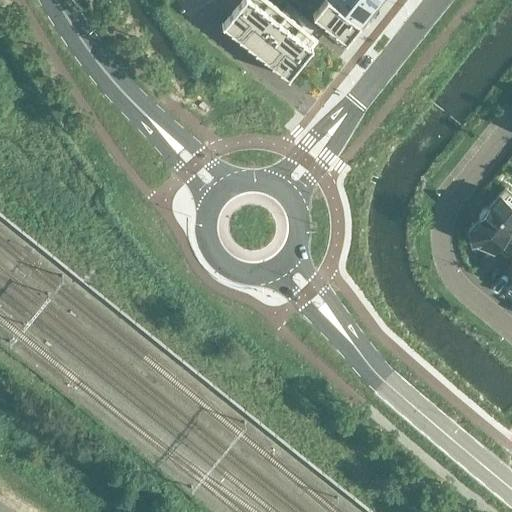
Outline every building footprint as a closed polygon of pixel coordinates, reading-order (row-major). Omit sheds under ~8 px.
[(241,0),(221,24),(255,51),(285,14),(281,11),(267,0),(241,0)] [(327,0),(323,0),(312,15),(346,41),(359,25),(327,0)] [(327,0),(359,25),(371,9),(360,0),(327,0)] [(360,0),(371,9),(378,0),(360,0)] [(288,4),(281,11),(285,14),(288,16),(294,9),(288,4)] [(285,14),(255,51),(288,77),(318,40),(288,16),(285,14)] [(471,227),(468,228),(472,242),(474,241),(493,249),(496,245),(506,253),(511,246),(511,192),(505,186),(493,200),(487,207),(485,206),(478,214),(480,216),(471,227)]
